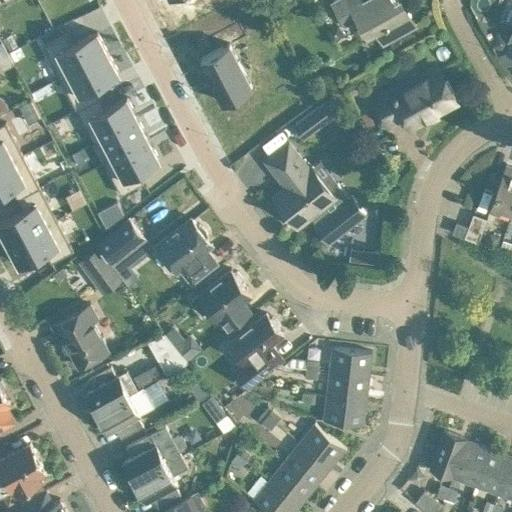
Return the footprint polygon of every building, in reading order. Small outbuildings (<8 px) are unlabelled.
[(361,0),(335,0),(331,2),(343,23),(356,16),(367,36),(375,31),(382,44),(399,35),(416,25),(408,10),(401,14),(393,0),(362,0),(362,1),(361,0)] [(215,49),(201,57),(225,102),(253,87),(230,43),(244,36),(236,20),(208,35),(215,49)] [(66,32),(43,43),(60,76),(109,50),(98,29),(72,43),(66,32)] [(109,50),(60,76),(77,108),(100,96),(94,85),(120,71),(109,50)] [(437,66),(421,75),(423,80),(397,94),(393,87),(373,98),(388,124),(404,115),(410,125),(441,108),(439,105),(453,97),(455,100),(437,66)] [(100,96),(77,108),(94,141),(103,136),(139,117),(128,96),(106,107),(100,96)] [(304,137),(338,112),(328,98),(294,124),(304,137)] [(139,117),(103,136),(113,155),(113,156),(149,137),(139,117)] [(0,165),(23,153),(6,121),(0,124),(0,165)] [(113,155),(104,159),(122,193),(144,181),(138,169),(160,158),(149,137),(113,156),(113,155)] [(282,147),(266,160),(287,186),(274,196),(288,214),(285,216),(288,219),(290,218),(297,226),(311,215),(316,222),(315,223),(329,242),(366,213),(352,194),(349,196),(338,182),(330,188),(319,174),(312,166),(309,168),(289,142),(282,147)] [(74,145),(66,150),(74,161),(82,156),(74,145)] [(23,153),(0,165),(0,192),(12,186),(18,197),(40,185),(23,153)] [(511,212),(511,211),(511,166),(506,164),(490,207),(500,211),(501,208),(511,212)] [(24,208),(0,220),(0,226),(8,243),(57,217),(40,185),(18,197),(24,208)] [(116,200),(99,210),(106,225),(123,213),(116,200)] [(473,213),(465,237),(479,242),(487,218),(473,213)] [(57,217),(8,243),(19,264),(46,250),(52,262),(74,250),(57,217)] [(213,244),(208,238),(192,217),(157,244),(178,271),(181,268),(192,282),(217,262),(206,249),(213,244)] [(129,218),(98,241),(100,243),(113,261),(144,237),(129,218)] [(468,225),(457,221),(452,232),(463,237),(468,225)] [(497,246),(500,236),(490,233),(487,242),(497,246)] [(98,245),(79,259),(103,293),(122,277),(98,245)] [(198,294),(191,299),(202,313),(209,308),(218,321),(220,319),(228,330),(236,324),(252,311),(244,301),(252,295),(242,281),(243,278),(238,271),(234,271),(232,268),(216,280),(198,294)] [(91,303),(69,315),(52,324),(59,339),(63,337),(78,366),(109,349),(94,320),(98,318),(91,303)] [(266,312),(251,325),(229,341),(245,361),(234,370),(247,386),(248,386),(249,386),(283,359),(282,359),(283,358),(271,342),(283,333),(266,312)] [(174,325),(165,332),(187,360),(201,349),(189,335),(185,338),(174,325)] [(165,332),(148,341),(167,373),(188,362),(165,332)] [(330,370),(369,375),(372,350),(333,346),(330,370)] [(307,368),(319,369),(320,361),(293,357),(284,365),(307,368)] [(88,393),(85,395),(91,407),(95,405),(98,410),(138,389),(127,369),(119,374),(117,375),(111,365),(106,367),(89,377),(94,387),(87,391),(88,393)] [(318,378),(319,369),(307,368),(306,376),(318,378)] [(366,399),(369,375),(330,370),(327,394),(366,399)] [(0,385),(0,428),(14,420),(6,405),(10,403),(0,385)] [(227,416),(242,407),(229,386),(215,394),(227,416)] [(138,389),(98,410),(101,416),(97,418),(104,430),(107,428),(109,430),(116,427),(121,437),(143,425),(138,415),(154,406),(144,387),(138,389)] [(316,393),(304,392),(303,401),(315,402),(316,393)] [(364,423),(366,399),(327,394),(324,418),(364,423)] [(276,422),(281,415),(273,409),(267,415),(276,422)] [(270,429),(276,422),(267,415),(262,422),(270,429)] [(299,441),(330,466),(346,447),(315,422),(299,441)] [(167,462),(182,455),(180,451),(185,449),(187,444),(182,435),(177,434),(172,437),(166,425),(144,436),(126,446),(132,456),(124,460),(126,462),(122,464),(129,476),(132,474),(135,480),(167,462)] [(453,477),(467,437),(444,429),(430,468),(453,477)] [(476,484),(490,446),(468,438),(468,437),(467,437),(453,477),(454,476),(476,484)] [(315,485),(330,466),(299,441),(284,460),(315,485)] [(30,442),(13,451),(0,458),(0,495),(10,490),(11,491),(14,489),(16,495),(43,481),(40,475),(46,472),(30,442)] [(237,453),(246,459),(251,453),(242,446),(237,453)] [(498,492),(511,454),(490,446),(476,484),(498,492)] [(240,467),(246,459),(237,453),(231,460),(240,467)] [(511,454),(498,492),(511,497),(511,454)] [(167,462),(135,480),(138,485),(135,487),(141,499),(145,497),(146,499),(153,496),(158,506),(181,494),(175,484),(178,482),(173,474),(188,466),(182,455),(167,462)] [(300,503),(315,485),(284,460),(269,478),(300,503)] [(271,511),(293,511),(300,503),(269,478),(254,498),(269,510),(271,511)] [(445,499),(449,488),(441,485),(437,495),(445,499)] [(453,502),(457,491),(449,488),(445,499),(453,502)] [(46,489),(29,498),(5,511),(67,511),(60,498),(53,502),(46,489)] [(425,489),(416,501),(430,511),(439,511),(443,504),(425,489)] [(178,502),(161,511),(160,511),(199,511),(204,509),(206,504),(199,491),(191,495),(178,502)] [(491,511),(494,504),(486,501),(482,511),(491,511)] [(262,511),(252,503),(244,511),(262,511)]
